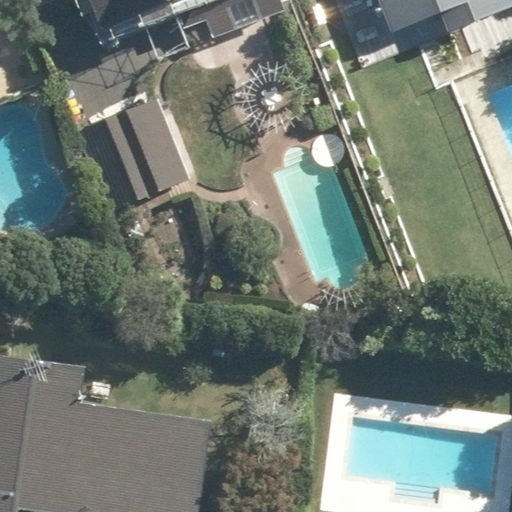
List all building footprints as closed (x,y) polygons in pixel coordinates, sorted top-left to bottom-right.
[(124,0),(134,22),(182,0),(214,0),(227,28),(289,0),(124,0)] [(511,0),(394,0),(407,33),(447,17),(458,45),(511,23),(511,0)] [(0,83),(12,79),(0,50),(0,83)] [(156,67),(82,99),(126,204),(200,173),(156,67)] [(459,91),(422,107),(440,149),(477,133),(459,91)] [(105,359),(0,348),(0,511),(34,511),(36,504),(116,511),(215,511),(225,415),(100,402),(105,359)]
